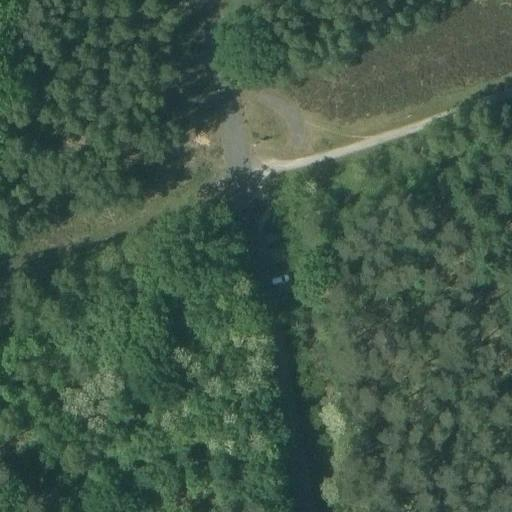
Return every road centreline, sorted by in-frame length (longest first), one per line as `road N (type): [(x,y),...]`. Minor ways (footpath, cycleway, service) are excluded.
road 1 (track): [(511,95),(0,290)]
road 2 (track): [(208,0),(303,511)]
